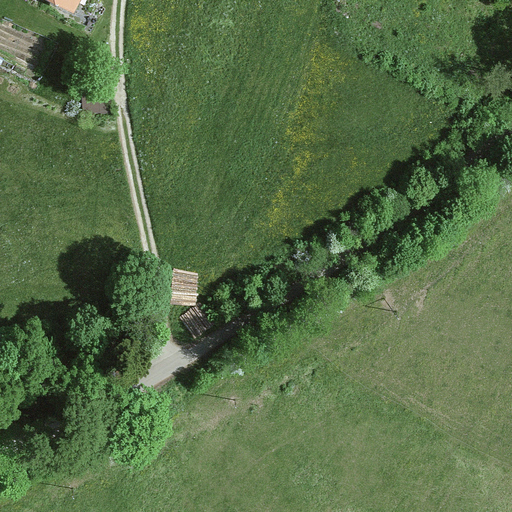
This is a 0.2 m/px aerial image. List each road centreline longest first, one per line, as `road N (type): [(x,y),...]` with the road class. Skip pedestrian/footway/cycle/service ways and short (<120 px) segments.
road 1 (unclassified): [(511,128),(422,205),(285,300),(91,416),(0,453)]
road 2 (track): [(176,365),(161,327),(121,102),(121,0)]
